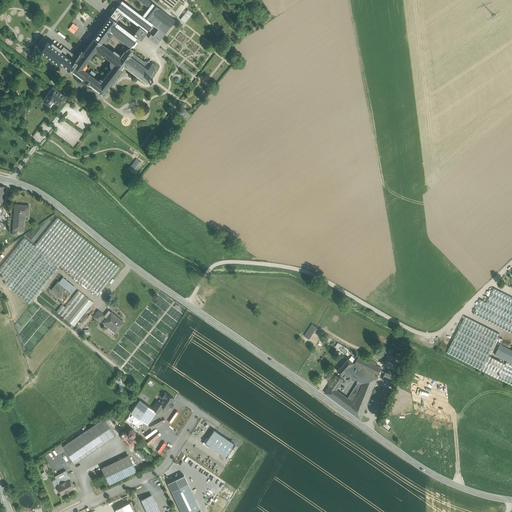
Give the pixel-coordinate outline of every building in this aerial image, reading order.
[(142,16),(122,0),(112,14),(110,16),(113,19),(115,16),(119,11),(139,26),(135,32),(133,34),(138,37),(140,39),(142,37),(152,23),(149,21),(142,16)] [(113,0),(114,0),(113,0),(138,0),(149,7),(142,16),(149,21),(159,9),(147,0),(113,0)] [(175,21),(161,10),(155,17),(160,21),(156,27),(158,29),(153,36),(159,41),(175,21)] [(188,10),(180,20),(185,23),(192,13),(188,10)] [(140,39),(138,37),(133,34),(113,19),(110,16),(96,34),(103,39),(110,30),(133,48),(139,39),(140,40),(140,39)] [(83,51),(81,50),(78,53),(81,55),(78,58),(64,47),(60,51),(57,49),(47,41),(40,50),(57,63),(59,61),(67,67),(66,67),(66,69),(68,70),(70,70),(79,76),(92,87),(102,94),(113,80),(114,81),(117,78),(115,76),(121,69),(122,69),(123,69),(122,68),(123,66),(126,62),(119,57),(101,43),(103,39),(96,34),(94,32),(90,38),(92,40),(83,51)] [(149,66),(133,53),(132,52),(132,50),(132,49),(130,48),(127,48),(123,45),(120,50),(123,52),(119,57),(126,62),(123,66),(140,78),(141,77),(146,81),(145,82),(148,79),(150,80),(152,77),(150,76),(157,66),(152,63),(149,66)] [(66,97),(53,87),(46,96),(47,96),(43,101),(49,106),(53,101),(59,106),(66,97)] [(183,115),(188,119),(192,115),(187,110),(183,115)] [(136,159),(129,169),(135,173),(143,164),(136,159)] [(29,206),(16,204),(15,218),(13,218),(12,230),(18,230),(23,231),(24,215),(28,215),(29,206)] [(120,268),(57,218),(34,246),(60,266),(97,296),(120,268)] [(34,246),(24,238),(0,268),(0,272),(3,275),(1,277),(6,281),(4,283),(29,303),(60,266),(34,246)] [(73,286),(63,278),(59,282),(58,282),(53,288),(60,294),(65,288),(69,291),(73,286)] [(511,297),(492,287),(473,314),(511,333),(511,297)] [(60,294),(53,288),(51,290),(58,296),(60,294)] [(78,290),(65,307),(62,304),(56,312),(65,319),(84,295),(78,290)] [(93,303),(84,295),(65,319),(74,327),(93,303)] [(105,316),(98,311),(93,317),(100,322),(101,321),(105,316)] [(115,315),(111,312),(107,318),(105,316),(101,321),(103,322),(116,333),(123,323),(114,316),(115,315)] [(500,332),(464,314),(455,332),(491,350),(500,332)] [(312,324),(304,336),(309,339),(317,328),(312,324)] [(490,352),(459,336),(450,354),(481,370),(490,352)] [(511,349),(500,344),(495,354),(511,363),(511,349)] [(379,365),(362,356),(361,358),(378,366),(379,365)] [(378,366),(361,358),(358,366),(378,376),(381,368),(378,366)] [(502,362),(494,358),(491,365),(499,369),(502,362)] [(353,364),(348,359),(337,371),(342,376),(346,378),(356,365),(355,364),(353,364)] [(491,365),(487,363),(483,371),(496,377),(500,370),(499,369),(491,365)] [(358,366),(356,365),(346,378),(358,383),(362,385),(373,390),(378,376),(358,366)] [(383,378),(393,382),(397,373),(387,369),(383,378)] [(337,375),(324,393),(331,398),(336,390),(343,380),(337,375)] [(358,383),(356,386),(348,399),(352,402),(355,396),(357,397),(362,385),(358,383)] [(357,397),(355,396),(352,402),(349,411),(361,420),(373,390),(362,385),(357,397)] [(345,396),(336,390),(331,398),(339,404),(345,396)] [(174,399),(165,393),(162,397),(163,398),(160,403),(157,402),(152,409),(156,411),(158,413),(162,406),(167,409),(170,406),(171,407),(173,403),(172,403),(174,399)] [(345,396),(339,404),(342,406),(348,399),(345,396)] [(348,399),(342,406),(349,411),(352,402),(348,399)] [(152,409),(139,400),(131,413),(147,424),(156,411),(152,409)] [(104,419),(63,447),(65,450),(75,464),(116,436),(104,419)] [(234,444),(214,430),(208,439),(207,438),(203,443),(208,447),(209,446),(226,457),(225,457),(226,457),(235,444),(234,444)] [(132,443),(133,441),(132,440),(132,438),(130,437),(129,437),(127,437),(126,438),(125,440),(125,441),(125,443),(126,444),(127,445),(129,445),(130,445),(132,444),(132,443)] [(65,450),(63,447),(60,443),(54,447),(59,454),(65,450)] [(136,450),(135,451),(146,461),(148,461),(148,459),(137,449),(136,450)] [(129,455),(102,468),(110,485),(137,472),(129,455)] [(214,470),(220,474),(223,470),(218,465),(214,470)] [(66,470),(55,476),(59,484),(68,480),(67,478),(67,477),(68,475),(66,470)] [(59,484),(57,486),(61,495),(73,489),(68,480),(59,484)] [(158,511),(159,511),(151,495),(142,500),(147,511),(158,511)] [(135,511),(131,502),(115,509),(116,511),(135,511)]
